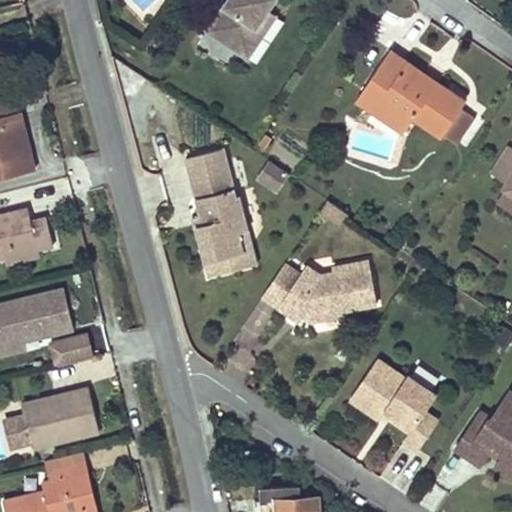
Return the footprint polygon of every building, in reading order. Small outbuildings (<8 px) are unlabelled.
[(228,0),(207,32),(240,55),(269,12),(277,0),(228,0)] [(248,61),(277,18),(269,12),(240,55),(248,61)] [(466,100),(391,50),(363,92),(409,125),(413,118),(441,137),(442,135),(455,144),(474,116),(462,107),(466,100)] [(0,178),(35,170),(27,136),(15,138),(10,115),(19,113),(15,96),(0,100),(0,178)] [(10,115),(15,138),(27,136),(21,113),(19,113),(10,115)] [(197,228),(210,276),(249,265),(241,232),(248,230),(239,196),(236,196),(223,149),(185,160),(201,216),(203,226),(197,228)] [(256,177),(277,191),(290,173),(269,159),(256,177)] [(328,201),(321,213),(341,224),(348,212),(328,201)] [(28,205),(0,211),(0,256),(3,255),(36,247),(54,243),(48,216),(31,219),(28,205)] [(192,219),(194,229),(197,228),(203,226),(201,216),(192,219)] [(241,232),(249,265),(256,263),(248,230),(241,232)] [(36,247),(3,255),(6,264),(39,256),(36,247)] [(301,270),(286,260),(263,295),(280,306),(284,299),(305,313),(314,318),(344,313),(343,308),(377,302),(371,258),(336,263),(336,267),(321,270),(307,261),(301,270)] [(65,286),(0,301),(0,344),(25,337),(75,327),(65,286)] [(284,299),(280,306),(301,319),(305,313),(284,299)] [(58,340),(64,361),(92,354),(87,333),(58,340)] [(25,337),(0,344),(0,356),(27,349),(25,337)] [(377,354),(351,396),(379,414),(382,410),(385,405),(394,410),(391,415),(409,427),(403,435),(419,446),(440,416),(426,407),(438,389),(408,370),(406,373),(377,354)] [(25,408),(33,446),(99,431),(90,384),(73,388),(74,396),(25,408)] [(23,398),(25,408),(74,396),(73,388),(23,398)] [(479,411),(455,447),(481,464),(489,451),(492,447),(504,454),(501,458),(497,463),(511,473),(511,389),(492,419),(479,411)] [(394,410),(385,405),(382,410),(391,415),(394,410)] [(489,451),(501,458),(504,454),(492,447),(489,451)] [(44,490),(4,499),(6,511),(86,511),(78,473),(90,470),(85,450),(46,460),(50,479),(42,481),(44,490)] [(78,473),(86,511),(100,511),(90,470),(78,473)] [(319,511),(318,497),(301,497),(301,485),(262,488),(263,501),(275,502),(275,511),(319,511)]
